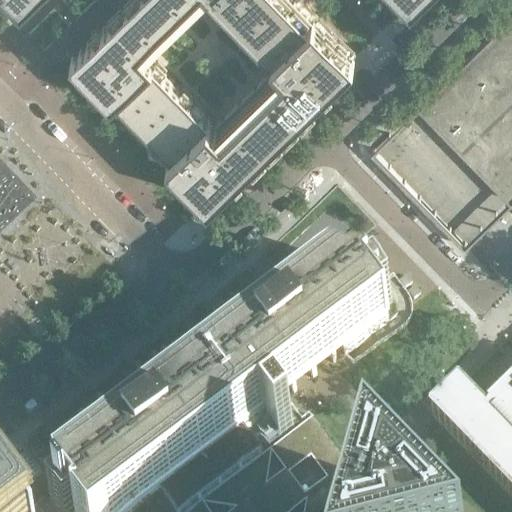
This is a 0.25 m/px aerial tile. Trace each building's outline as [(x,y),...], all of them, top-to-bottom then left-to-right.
[(129,0),(70,58),(209,199),(355,57),(299,0),(129,0)] [(511,200),(511,198),(511,12),(418,104),(511,200)] [(49,80),(26,100),(75,154),(98,134),(49,80)] [(170,199),(164,192),(159,197),(169,209),(177,202),(187,213),(194,206),(180,191),(170,199)] [(54,511),(51,507),(47,501),(31,511),(9,511),(0,499),(0,511),(185,511),(261,455),(243,431),(305,385),(323,372),(388,323),(351,274),(287,322),(269,335),(196,390),(189,380),(147,411),(155,421),(62,491),(77,511),(54,511)] [(511,441),(487,415),(461,388),(460,389),(459,388),(459,387),(458,386),(431,413),(432,414),(433,415),(433,416),(471,456),(472,455),(476,459),(484,467),(483,468),(484,468),(511,497),(511,441)] [(403,511),(394,502),(382,490),(374,482),(365,488),(312,419),(188,511),(403,511)]
